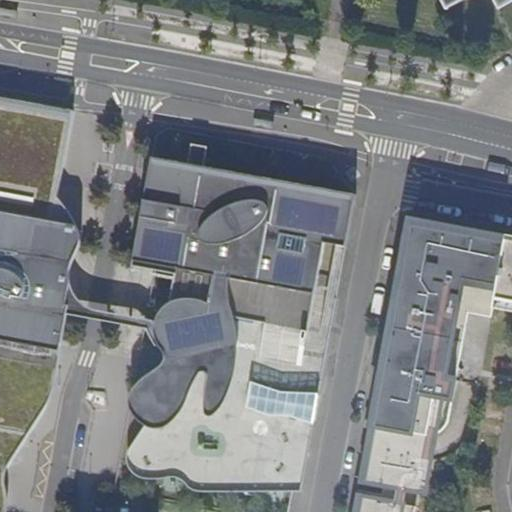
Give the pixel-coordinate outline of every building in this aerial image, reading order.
[(439,0),(445,9),(462,0),(439,0)] [(499,8),(505,5),(502,0),(489,0),(496,10),(499,8)] [(74,114),(0,99),(0,511),(6,511),(7,507),(7,494),(4,478),(7,468),(48,403),(55,384),(70,277),(74,256),(80,244),(80,233),(74,221),(60,195),(74,114)] [(350,198),(152,158),(131,273),(172,280),(168,302),(161,309),(157,318),(155,332),(157,344),(163,351),(165,357),(163,364),(145,377),(131,391),(128,401),(130,410),(135,418),(142,425),(137,435),(128,451),(126,458),(127,466),(132,474),(141,478),(151,479),(164,478),(175,477),(181,479),(186,485),(192,489),(201,492),(298,490),(350,198)] [(511,238),(407,217),(404,237),(392,301),(384,344),(375,390),(367,433),(356,496),(352,511),(417,511),(421,491),(428,492),(434,461),(434,445),(434,436),(443,431),(450,422),(458,380),(470,313),(492,317),(493,311),(511,314),(511,238)]
